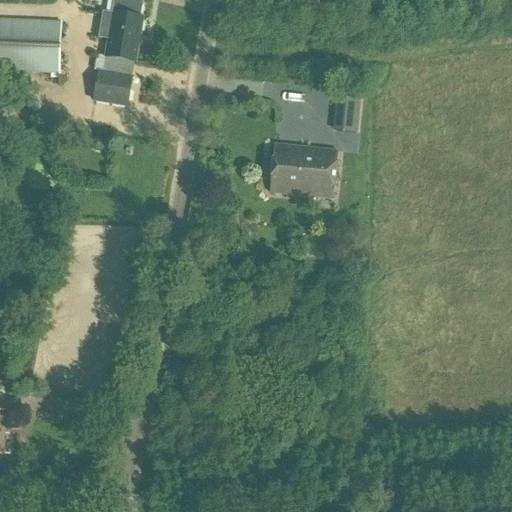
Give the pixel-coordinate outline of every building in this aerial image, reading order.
[(114,0),(112,14),(103,13),(99,39),(107,41),(104,58),(107,58),(105,73),(100,73),(95,101),(129,107),(133,78),(132,78),(135,62),(136,62),(143,20),(141,19),(144,2),(133,0),(114,0)] [(0,73),(59,76),(62,23),(0,20),(0,73)] [(361,100),(337,98),(336,109),(360,112),(361,100)] [(303,100),(303,115),(334,114),(334,99),(303,100)] [(102,139),(96,139),(92,142),(91,147),(94,152),(100,153),(105,149),(105,144),(102,139)] [(334,199),(339,152),(276,144),(271,193),(334,199)] [(145,147),(140,170),(165,175),(170,152),(145,147)] [(319,260),(321,241),(297,239),(295,257),(319,260)] [(0,455),(11,455),(8,412),(0,412),(0,455)]
